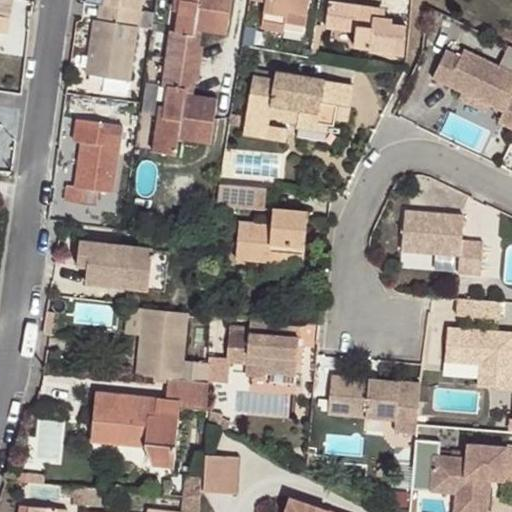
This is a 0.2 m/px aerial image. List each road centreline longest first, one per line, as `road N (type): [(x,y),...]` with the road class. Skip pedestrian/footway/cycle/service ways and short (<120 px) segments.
road 1 (residential): [(0,355),(50,0)]
road 2 (residential): [(511,202),(411,154),(381,165),(352,217),(339,275),(393,339)]
